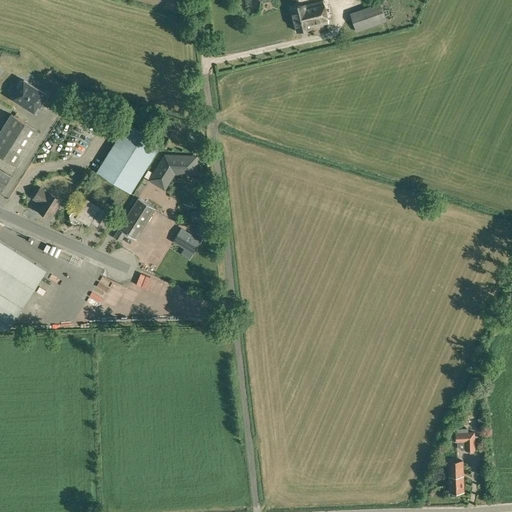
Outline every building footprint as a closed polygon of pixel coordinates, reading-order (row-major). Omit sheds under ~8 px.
[(328,23),(323,0),(305,5),(291,8),(297,32),(311,28),(328,23)] [(356,32),(387,21),(380,3),(350,13),(356,32)] [(40,109),(48,97),(45,95),(47,92),(24,78),(22,80),(19,81),(16,86),(17,88),(17,89),(11,99),(34,113),(37,107),(40,109)] [(0,155),(18,166),(40,132),(11,113),(0,130),(0,155)] [(131,193),(161,145),(127,123),(97,171),(131,193)] [(196,174),(197,157),(166,156),(151,180),(165,189),(175,174),(196,174)] [(0,192),(1,193),(12,176),(0,168),(0,192)] [(48,192),(40,187),(33,197),(41,203),(37,209),(50,217),(61,199),(49,191),(48,192)] [(116,209),(123,198),(118,194),(111,206),(116,209)] [(69,216),(69,217),(69,218),(69,219),(70,220),(70,221),(71,221),(72,222),(72,223),(73,223),(74,223),(75,223),(76,223),(77,223),(78,222),(79,222),(80,220),(89,226),(91,223),(97,227),(107,211),(87,198),(78,212),(77,212),(76,211),(75,211),(74,211),(73,211),(73,212),(72,212),(71,213),(70,213),(70,214),(69,215),(69,216)] [(136,239),(155,209),(138,198),(119,228),(113,237),(121,242),(126,233),(136,239)] [(184,248),(192,253),(201,240),(181,227),(173,241),(184,248)] [(199,228),(195,233),(202,238),(205,232),(199,228)] [(0,328),(10,328),(47,270),(0,240),(0,328)] [(52,254),(56,245),(46,242),(43,250),(52,254)] [(149,275),(146,287),(162,291),(165,279),(149,275)] [(105,303),(116,282),(107,277),(95,298),(105,303)] [(55,287),(57,293),(68,289),(66,283),(55,287)] [(114,298),(138,308),(142,297),(119,287),(114,298)] [(59,302),(71,297),(68,290),(56,295),(59,302)] [(186,294),(186,302),(200,302),(200,294),(186,294)] [(49,299),(37,301),(39,308),(50,305),(49,299)] [(475,451),(474,432),(456,433),(456,442),(465,442),(466,451),(475,451)] [(464,476),(463,460),(448,461),(449,492),(464,491),(464,476)]
